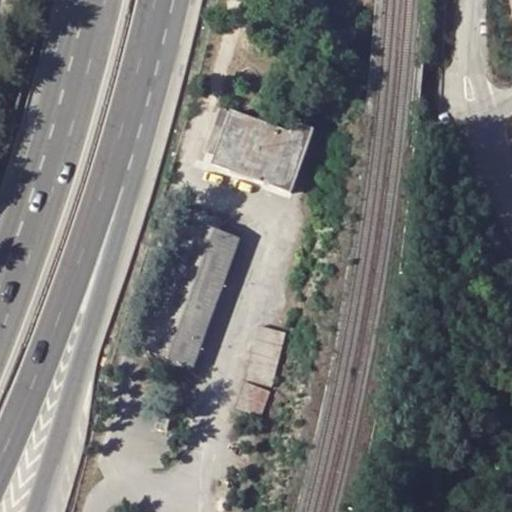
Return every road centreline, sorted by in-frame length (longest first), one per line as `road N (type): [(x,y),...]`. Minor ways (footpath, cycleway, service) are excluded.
road 1 (trunk): [(31,511),(124,220),(137,73)]
road 2 (trunk): [(0,459),(103,191),(137,73)]
road 3 (trunk): [(103,0),(53,185),(0,336)]
